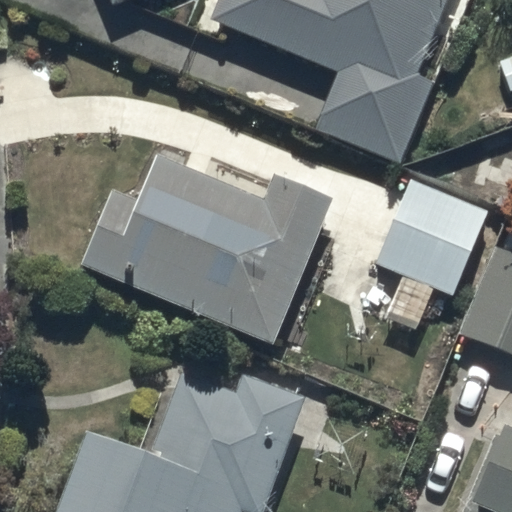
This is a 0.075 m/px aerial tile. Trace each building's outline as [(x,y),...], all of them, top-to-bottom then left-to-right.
[(102,0),(107,10),(130,0),(102,0)] [(443,0),(217,0),(210,19),(337,72),(314,129),(401,165),(435,83),(413,73),(443,0)] [(328,201),(267,176),(257,201),(151,157),(131,203),(107,193),(76,267),(267,346),(328,201)] [(490,210),(411,178),(376,263),(455,295),(490,210)] [(511,254),(489,245),(453,337),(511,360),(511,254)] [(232,394),(178,373),(145,460),(81,436),(51,511),(257,511),(300,400),(239,376),(232,394)] [(511,511),(511,433),(497,427),(461,511),(511,511)]
